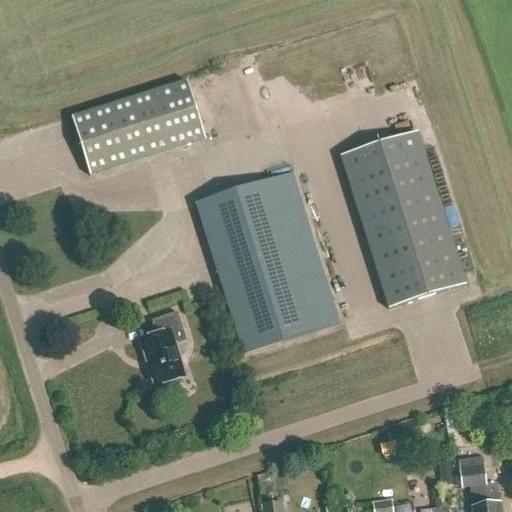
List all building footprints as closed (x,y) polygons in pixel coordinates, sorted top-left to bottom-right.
[(184,83),(69,122),(88,180),(203,141),(184,83)] [(417,134),(383,144),(340,158),(389,310),(465,286),(417,134)] [(244,357),(339,327),(292,176),(196,206),(244,357)] [(187,343),(178,315),(151,323),(156,338),(141,343),(156,390),(187,380),(176,347),(187,343)] [(452,414),(444,415),(447,435),(464,432),(462,423),(456,424),(456,420),(453,420),(452,414)] [(486,487),(482,459),(458,463),(461,490),(470,489),(472,509),(472,511),(500,511),(500,505),(487,507),(485,487),(486,487)] [(438,464),(441,488),(437,488),(439,508),(452,507),(450,487),(454,486),(451,463),(438,464)]
